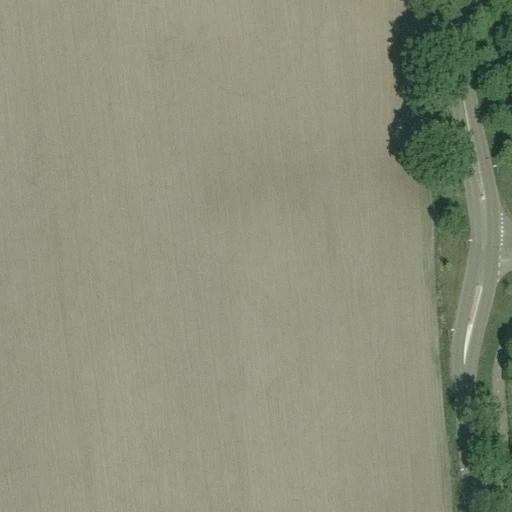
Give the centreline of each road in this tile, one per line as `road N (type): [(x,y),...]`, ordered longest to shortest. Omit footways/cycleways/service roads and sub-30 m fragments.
road 1 (tertiary): [(473,511),(463,360),(486,246)]
road 2 (tertiary): [(486,246),(456,57),(457,0)]
